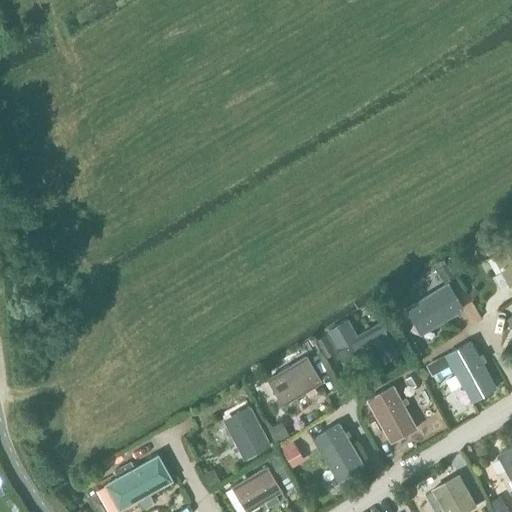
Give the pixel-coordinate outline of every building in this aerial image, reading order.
[(511,246),(494,256),(510,286),(511,285),(511,246)] [(422,335),(463,310),(448,285),(407,310),(422,335)] [(327,332),(337,348),(344,361),(374,345),(384,362),(398,355),(381,324),(358,336),(348,319),(327,332)] [(445,355),(426,365),(432,376),(451,365),(471,402),(496,388),(471,343),(446,356),(445,355)] [(283,405),(322,383),(307,357),(268,380),(283,405)] [(392,443),(417,429),(394,386),(368,401),(392,443)] [(245,459),(271,446),(250,406),(237,413),(239,418),(226,424),(245,459)] [(338,481),(364,466),(339,424),(314,439),(338,481)] [(294,438),(281,445),(292,465),(305,458),(294,438)] [(511,480),(511,448),(499,456),(511,480)] [(120,510),(165,485),(151,460),(105,485),(120,510)] [(267,467),(234,486),(242,499),(240,500),(247,511),(248,511),(265,502),(268,508),(279,501),(276,495),(282,492),(267,467)] [(432,489),(444,511),(465,511),(477,506),(459,473),(432,489)]
